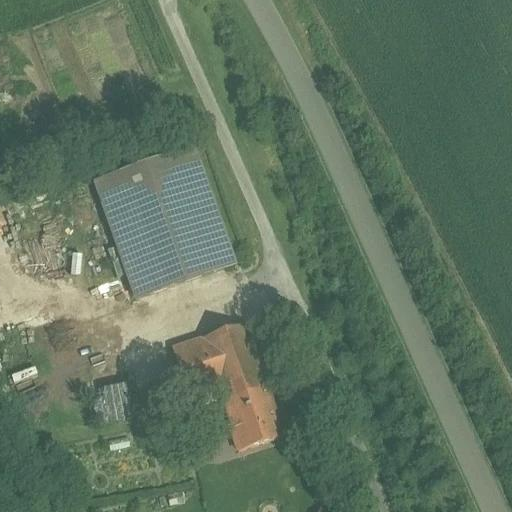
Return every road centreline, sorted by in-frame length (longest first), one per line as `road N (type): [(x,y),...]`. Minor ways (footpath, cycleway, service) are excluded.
road 1 (track): [(169,0),(165,12),(386,511)]
road 2 (residential): [(484,511),(282,30),(262,0)]
